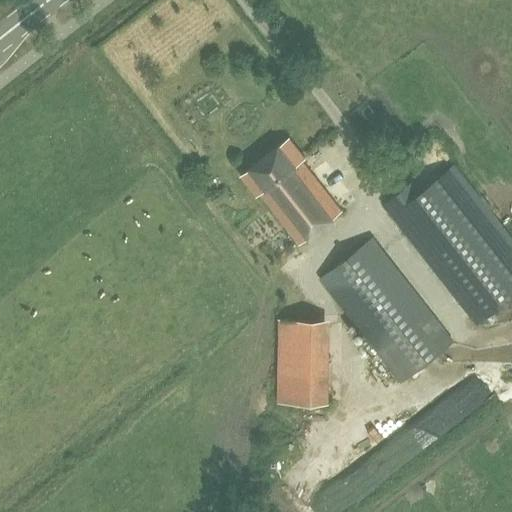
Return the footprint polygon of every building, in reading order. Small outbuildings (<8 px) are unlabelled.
[(370,105),(362,111),(368,119),(376,113),(370,105)] [(300,243),(342,211),(303,160),(306,157),(290,136),(242,173),(258,194),(261,191),(300,243)] [(477,322),(511,294),(511,239),(454,164),(423,189),(415,179),(385,202),(477,322)] [(321,277),(379,352),(401,380),(452,342),(372,238),(321,277)] [(329,401),(330,319),(281,319),(280,401),(329,401)]
